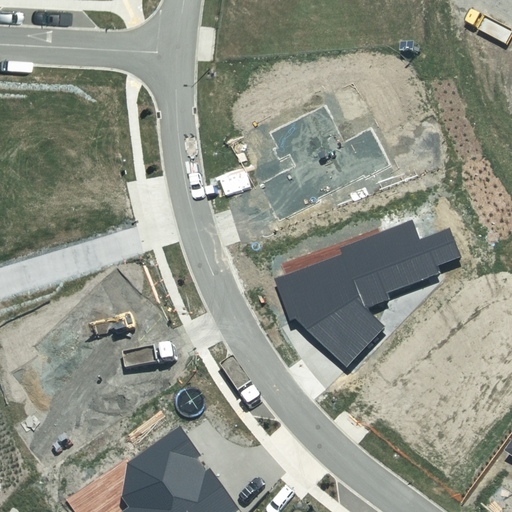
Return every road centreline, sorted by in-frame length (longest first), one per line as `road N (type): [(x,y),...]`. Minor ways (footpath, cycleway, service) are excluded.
road 1 (residential): [(411,511),(296,411),(229,310),(186,185),(176,52)]
road 2 (residential): [(176,52),(0,43)]
